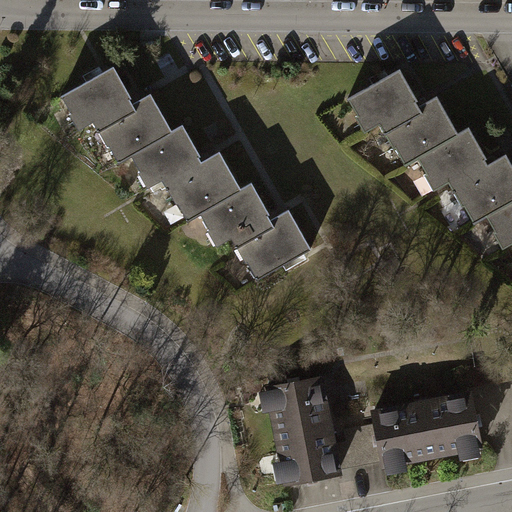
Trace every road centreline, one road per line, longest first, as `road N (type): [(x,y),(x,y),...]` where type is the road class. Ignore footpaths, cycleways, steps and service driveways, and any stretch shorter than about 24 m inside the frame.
road 1 (residential): [(0,16),(511,20)]
road 2 (residential): [(0,254),(155,332),(182,360),(211,417),(204,511)]
